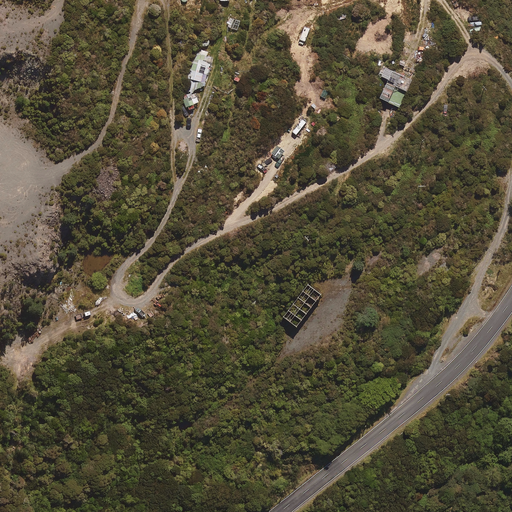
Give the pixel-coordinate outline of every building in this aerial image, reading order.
[(240,20),(231,17),(228,27),(237,29),(240,20)] [(208,38),(200,39),(201,47),(210,46),(208,38)] [(194,89),(204,84),(208,72),(207,58),(209,52),(199,48),(185,86),(194,89)] [(412,79),(392,70),(380,97),(399,106),(412,79)] [(184,95),(189,109),(195,107),(194,104),(200,102),(196,91),(184,95)] [(306,281),(281,313),(295,324),(320,292),(306,281)]
